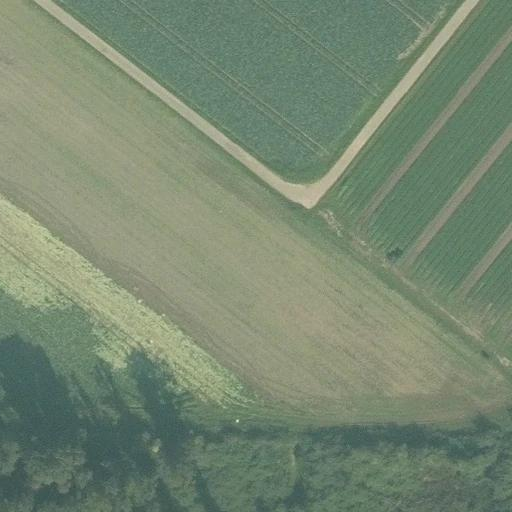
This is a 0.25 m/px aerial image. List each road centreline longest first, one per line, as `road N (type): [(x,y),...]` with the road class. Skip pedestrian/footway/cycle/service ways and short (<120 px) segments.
road 1 (track): [(473,0),(321,191),(290,195),(37,0)]
road 2 (track): [(290,195),(511,365)]
